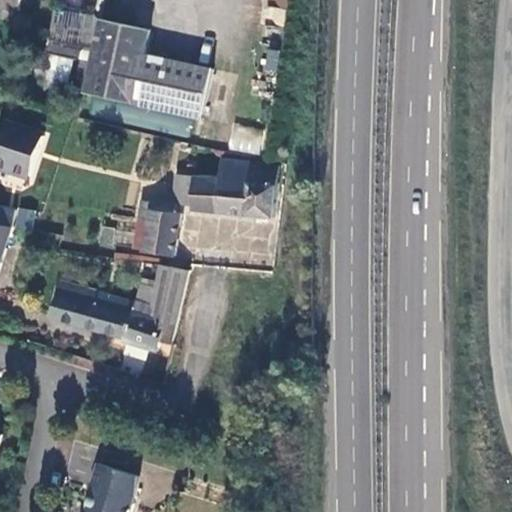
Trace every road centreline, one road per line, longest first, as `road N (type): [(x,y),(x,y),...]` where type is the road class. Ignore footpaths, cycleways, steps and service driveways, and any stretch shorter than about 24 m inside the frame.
road 1 (trunk): [(359,0),(357,511)]
road 2 (unclassified): [(511,413),(501,305),(511,6)]
road 3 (trunk): [(423,511),(407,165)]
road 4 (trunk): [(408,511),(407,165)]
road 5 (residential): [(58,373),(156,399),(185,398),(214,271)]
road 6 (trunk): [(407,165),(415,0)]
road 7 (residential): [(58,373),(24,511)]
